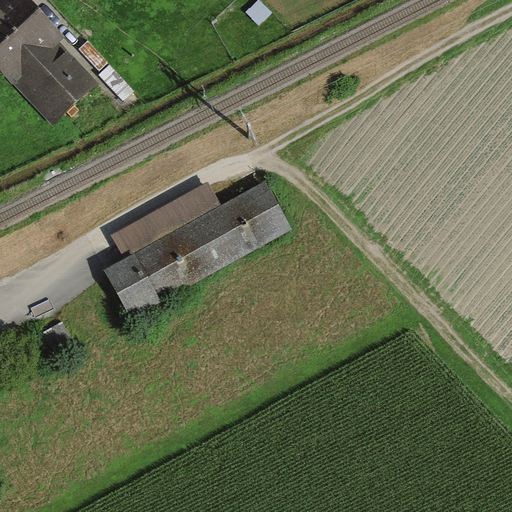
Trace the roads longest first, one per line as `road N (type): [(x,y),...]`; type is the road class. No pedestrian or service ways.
road 1 (track): [(261,150),(322,200),(511,397)]
road 2 (track): [(0,309),(131,214),(261,150)]
road 3 (track): [(261,150),(511,8)]
